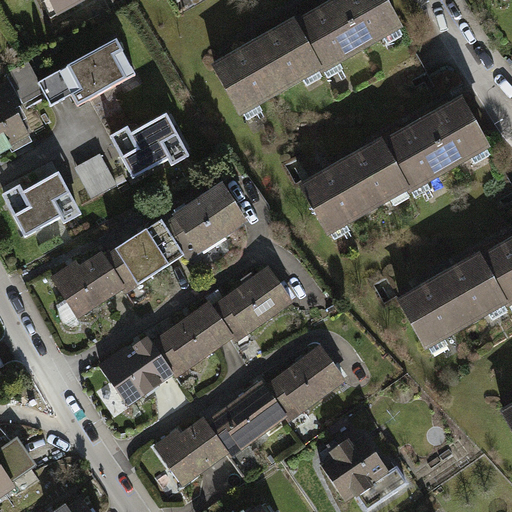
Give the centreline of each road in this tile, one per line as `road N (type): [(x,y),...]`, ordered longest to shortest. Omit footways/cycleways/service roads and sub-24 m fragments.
road 1 (residential): [(74,421),(0,291)]
road 2 (residential): [(511,124),(432,0)]
